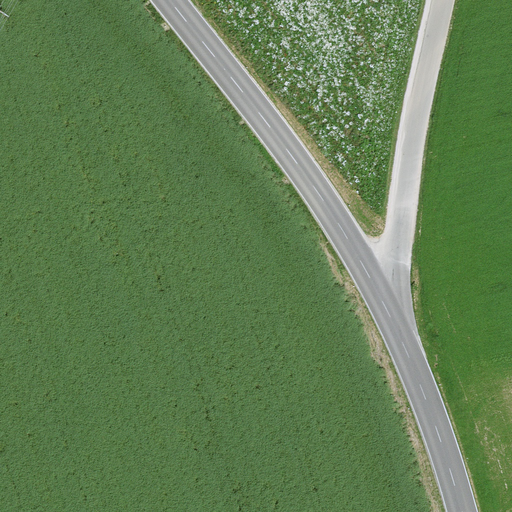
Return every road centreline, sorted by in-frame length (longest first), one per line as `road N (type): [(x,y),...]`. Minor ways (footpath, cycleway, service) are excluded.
road 1 (secondary): [(168,0),(285,145),(379,298)]
road 2 (unclassified): [(379,298),(442,0)]
road 3 (secondary): [(379,298),(463,511)]
